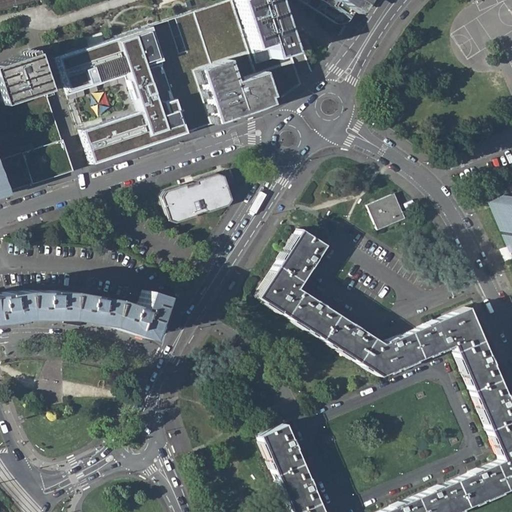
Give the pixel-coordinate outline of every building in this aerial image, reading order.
[(263,52),(249,57),(230,0),(222,0),(150,25),(161,60),(141,67),(153,104),(174,97),(183,124),(185,131),(205,124),(189,75),(220,65),(227,87),(255,77),(264,104),(276,98),(285,93),(291,89),(298,83),(291,64),(270,72),(263,52)] [(270,0),(230,0),(249,57),(263,52),(270,72),(291,64),(287,51),(299,47),(285,16),(277,19),(270,0)] [(318,0),(346,18),(358,0),(318,0)] [(150,25),(53,57),(65,93),(121,74),(133,110),(77,129),(88,163),(185,131),(183,124),(174,97),(153,104),(141,67),(161,60),(150,25)] [(29,51),(0,60),(0,91),(4,102),(42,89),(29,51)] [(220,65),(189,75),(205,124),(264,104),(255,77),(227,87),(220,65)] [(0,190),(31,181),(18,144),(56,132),(50,113),(42,89),(4,102),(0,91),(0,190)] [(68,169),(56,132),(18,144),(31,181),(68,169)] [(166,217),(173,220),(224,203),(227,196),(221,175),(214,172),(163,189),(159,196),(166,217)] [(402,218),(390,193),(365,204),(376,229),(402,218)] [(511,193),(490,203),(511,254),(511,193)] [(252,297),(375,376),(418,358),(449,345),(498,459),(374,511),(320,511),(281,423),(255,435),(287,511),(449,511),(511,485),(511,417),(464,307),(406,331),(379,342),(293,287),(320,245),(295,228),(253,294),(252,297)] [(231,291),(236,282),(232,280),(227,288),(231,291)] [(136,302),(140,288),(129,284),(124,298),(136,302)] [(178,297),(183,289),(179,287),(174,295),(178,297)] [(104,324),(143,336),(157,295),(140,288),(136,302),(134,306),(109,298),(104,324)] [(0,319),(22,316),(20,289),(0,292),(0,319)] [(20,289),(22,316),(63,316),(65,290),(20,289)] [(63,316),(104,324),(109,298),(65,290),(63,316)]
